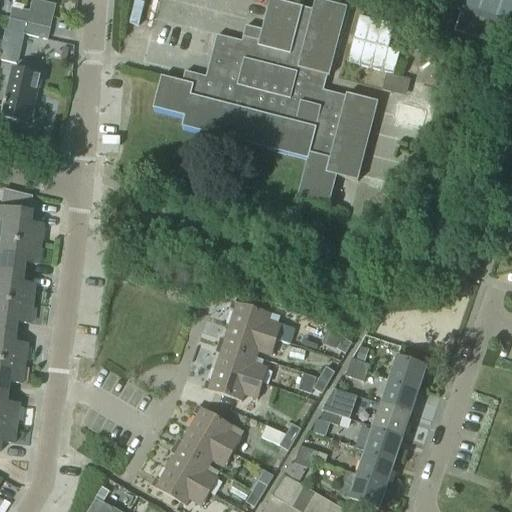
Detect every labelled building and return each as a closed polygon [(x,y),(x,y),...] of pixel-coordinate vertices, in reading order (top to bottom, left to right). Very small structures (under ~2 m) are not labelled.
[(161,77),(159,85),(153,108),(185,117),(182,127),(307,160),(296,198),(328,207),(337,176),(357,182),(378,103),(347,94),(346,97),(322,91),(326,76),(329,76),(347,8),(317,0),(314,0),(312,11),(271,0),(270,0),(262,31),(246,27),(240,50),(215,44),(206,77),(185,72),(183,82),(161,77)] [(511,0),(453,0),(450,10),(460,13),(453,33),(469,38),(506,51),(511,32),(511,0)] [(11,10),(8,21),(48,30),(53,7),(30,2),(28,14),(11,10)] [(391,93),(395,79),(395,76),(393,75),(399,54),(388,51),(394,28),(359,19),(347,64),(386,75),(382,91),(391,93)] [(45,40),(48,30),(8,21),(6,31),(45,40)] [(0,114),(0,119),(27,126),(38,79),(10,73),(2,104),(0,103),(0,104),(0,108),(1,108),(0,114)] [(29,213),(0,209),(0,242),(38,247),(41,226),(27,224),(29,213)] [(132,213),(127,221),(149,233),(153,223),(132,213)] [(0,271),(22,274),(24,263),(36,264),(38,247),(0,242),(0,271)] [(0,301),(31,306),(33,286),(21,284),(22,274),(0,271),(0,301)] [(28,325),(31,306),(0,301),(0,332),(14,334),(16,324),(28,325)] [(234,312),(229,326),(277,342),(281,328),(282,327),(277,325),(279,318),(270,315),(233,302),(230,311),(234,312)] [(272,356),(276,343),(277,342),(229,326),(224,340),(221,339),(218,346),(256,359),(258,352),(272,356)] [(14,334),(0,332),(0,362),(23,365),(26,346),(13,344),(14,334)] [(329,335),(324,347),(335,350),(339,338),(329,335)] [(345,356),(352,345),(343,340),(336,350),(345,356)] [(219,356),(215,369),(262,385),(267,370),(261,368),(263,362),(256,359),(218,346),(215,354),(219,356)] [(360,349),(355,362),(364,365),(368,351),(360,349)] [(388,383),(417,393),(425,368),(397,359),(388,383)] [(349,370),(366,376),(369,367),(352,361),(349,370)] [(23,365),(0,362),(0,393),(6,395),(8,384),(21,386),(23,365)] [(244,396),(257,400),(262,385),(215,369),(210,383),(206,382),(204,390),(242,403),(244,396)] [(319,381),(328,386),(334,375),(325,370),(319,381)] [(349,370),(346,379),(364,384),(366,376),(349,370)] [(328,386),(319,381),(312,391),(321,397),(328,386)] [(388,383),(381,406),(410,416),(417,393),(388,383)] [(0,393),(0,424),(15,427),(18,406),(5,405),(6,395),(0,393)] [(322,413),(341,419),(343,411),(325,405),(322,413)] [(381,406),(373,430),(402,440),(410,416),(381,406)] [(197,416),(190,429),(233,454),(241,441),(240,440),(228,434),(232,427),(198,407),(193,414),(197,416)] [(341,419),(322,413),(319,423),(338,429),(341,419)] [(12,445),(15,427),(0,424),(0,443),(12,445)] [(285,438),(294,443),(300,432),(291,427),(285,438)] [(233,454),(190,429),(182,442),(178,440),(174,447),(209,467),(212,461),(225,468),(233,454)] [(294,443),(285,438),(266,429),(261,440),(279,449),(288,454),(294,443)] [(373,430),(365,453),(394,463),(402,440),(373,430)] [(174,456),(166,469),(210,494),(218,480),(217,479),(220,473),(209,467),(174,447),(170,454),(174,456)] [(300,448),(297,457),(314,462),(317,454),(300,448)] [(357,477),(387,486),(394,463),(365,453),(357,477)] [(297,457),(294,465),(298,467),(311,471),(314,462),(297,457)] [(190,500),(202,507),(210,494),(166,469),(159,482),(156,480),(152,488),(186,507),(190,500)] [(387,486),(357,477),(346,473),(342,485),(353,488),(349,500),(379,511),(387,486)] [(281,504),(294,484),(290,482),(282,477),(270,497),(281,504)] [(253,492),(261,497),(266,487),(258,483),(253,492)] [(304,490),(298,487),(294,484),(281,504),(292,510),(304,490)] [(102,490),(96,500),(102,504),(109,494),(102,490)] [(294,511),(304,511),(314,496),(304,490),(292,510),(294,511)] [(261,497),(253,492),(246,504),(254,508),(261,497)] [(314,496),(304,511),(318,511),(324,502),(314,496)] [(96,500),(88,511),(116,511),(111,509),(102,504),(96,500)] [(332,511),(335,508),(324,502),(318,511),(332,511)]
